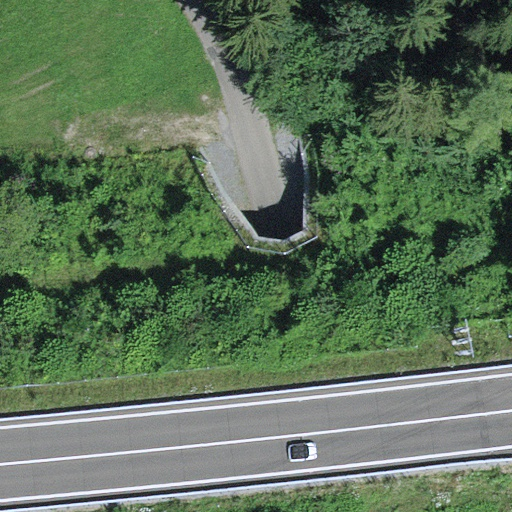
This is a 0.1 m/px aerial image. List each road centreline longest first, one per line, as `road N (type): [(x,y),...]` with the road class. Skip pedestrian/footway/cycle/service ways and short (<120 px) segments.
road 1 (track): [(189,0),(245,108),(288,309),(363,511)]
road 2 (trunk): [(0,473),(511,420)]
